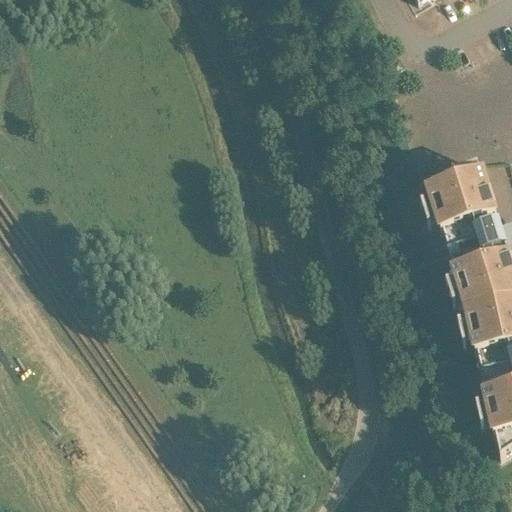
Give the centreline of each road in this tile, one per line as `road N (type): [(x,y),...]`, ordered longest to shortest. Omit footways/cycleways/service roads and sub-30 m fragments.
road 1 (unclassified): [(331,511),(356,461),(363,373),(297,129),(247,0)]
road 2 (residential): [(511,5),(422,49),(400,31),(383,0)]
